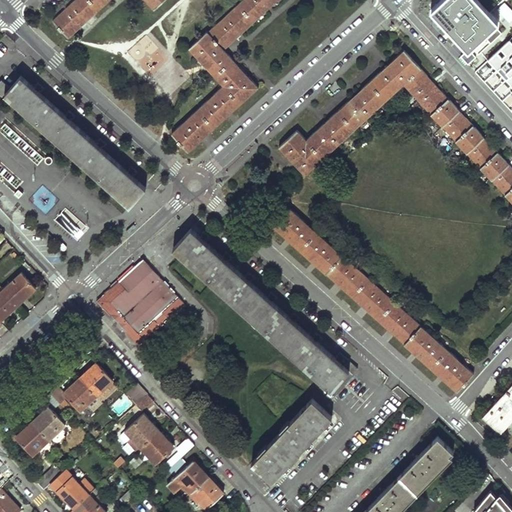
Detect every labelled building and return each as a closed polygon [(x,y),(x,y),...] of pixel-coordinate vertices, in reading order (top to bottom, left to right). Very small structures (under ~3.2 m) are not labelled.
[(73,0),(51,20),(67,38),(75,30),(87,20),(100,8),(108,0),(141,0),(147,5),(152,11),(163,0),(73,0)] [(222,86),(171,134),(188,152),(198,144),(244,101),(257,88),(245,74),(223,51),(243,32),(260,16),(274,3),(277,0),(243,0),(208,34),(206,31),(188,48),(201,63),(222,86)] [(490,11),(501,0),(439,0),(430,9),(468,50),(499,21),(490,11)] [(158,63),(154,39),(135,42),(140,71),(156,69),(155,63),(158,63)] [(487,59),(496,69),(504,62),(509,58),(511,54),(511,42),(509,39),(499,47),(505,53),(500,58),(495,52),(487,59)] [(317,130),(305,141),(295,130),(286,139),(278,146),(304,175),(402,84),(511,202),(511,167),(403,50),(384,68),(343,107),(317,130)] [(504,62),(496,69),(505,79),(511,72),(511,54),(509,58),(511,61),(511,65),(509,68),(504,62)] [(511,88),(485,60),(472,72),(511,113),(511,88)] [(10,88),(5,93),(129,206),(146,187),(136,179),(103,150),(67,117),(36,90),(26,80),(21,75),(11,87),(10,88)] [(2,79),(0,81),(0,93),(3,96),(5,93),(10,88),(11,87),(2,79)] [(0,132),(38,166),(47,155),(23,134),(18,130),(5,118),(0,123),(0,132)] [(18,187),(19,186),(23,181),(0,160),(0,179),(14,192),(17,189),(18,187)] [(454,390),(456,391),(473,373),(288,208),(272,227),(284,238),(308,259),(331,280),(349,296),(368,314),(384,328),(398,340),(415,355),(436,373),(454,390)] [(191,228),(173,249),(330,389),(347,371),(350,374),(356,368),(347,359),(341,365),(331,355),(308,335),(291,319),(274,303),(253,284),(229,262),(201,238),(191,228)] [(183,303),(143,258),(126,273),(117,281),(120,284),(106,297),(144,340),(159,325),(161,327),(169,319),(167,317),(183,303)] [(35,288),(21,273),(13,280),(15,282),(6,291),(16,302),(23,296),(24,298),(32,291),(35,288)] [(138,345),(144,340),(106,297),(120,284),(117,281),(97,300),(138,345)] [(16,302),(6,291),(0,296),(0,320),(8,313),(10,311),(8,309),(16,302)] [(112,380),(97,363),(91,370),(87,373),(85,371),(79,377),(94,393),(100,400),(111,390),(107,386),(111,382),(110,382),(112,380)] [(74,382),(68,376),(63,381),(58,385),(63,391),(74,382)] [(94,393),(79,377),(74,382),(63,391),(58,385),(51,392),(59,402),(66,396),(79,411),(86,404),(85,402),(94,393)] [(511,417),(511,381),(483,415),(487,419),(500,431),(511,417)] [(148,394),(137,382),(124,395),(134,406),(137,404),(148,394)] [(51,408),(58,416),(65,409),(59,402),(51,392),(43,399),(48,406),(51,408)] [(153,400),(148,394),(137,404),(142,410),(153,400)] [(311,398),(250,462),(269,481),(330,417),(311,398)] [(43,411),(38,415),(40,417),(51,408),(48,406),(43,411)] [(58,416),(51,408),(40,417),(38,415),(32,421),(47,437),(57,429),(59,431),(66,424),(58,416)] [(148,417),(145,413),(126,430),(133,437),(134,436),(142,444),(159,429),(153,422),(152,424),(147,418),(148,417)] [(47,437),(32,421),(26,426),(28,428),(23,433),(18,438),(34,454),(40,448),(38,446),(47,437)] [(59,431),(57,429),(47,437),(49,440),(59,431)] [(165,435),(159,429),(142,444),(151,454),(149,456),(156,463),(173,447),(163,437),(165,435)] [(436,435),(361,511),(396,511),(451,456),(449,454),(452,450),(436,435)] [(194,445),(188,438),(178,449),(180,451),(171,459),(174,463),(181,457),(194,445)] [(188,465),(181,457),(174,463),(169,468),(175,476),(168,482),(175,490),(185,482),(193,491),(210,476),(194,459),(188,465)] [(63,472),(56,465),(37,482),(44,489),(51,483),(63,472)] [(67,468),(63,472),(51,483),(67,501),(70,499),(76,506),(94,489),(85,479),(80,483),(67,468)] [(216,484),(210,476),(193,491),(208,508),(231,485),(223,477),(216,484)] [(109,484),(105,480),(94,489),(76,506),(81,511),(106,511),(107,511),(99,504),(100,503),(95,498),(99,493),(109,484)] [(17,511),(21,508),(2,487),(0,488),(0,511),(17,511)] [(138,493),(133,488),(121,499),(126,505),(138,493)] [(509,511),(502,504),(490,489),(473,511),(474,511),(509,511)] [(105,499),(99,493),(95,498),(100,503),(105,499)]
